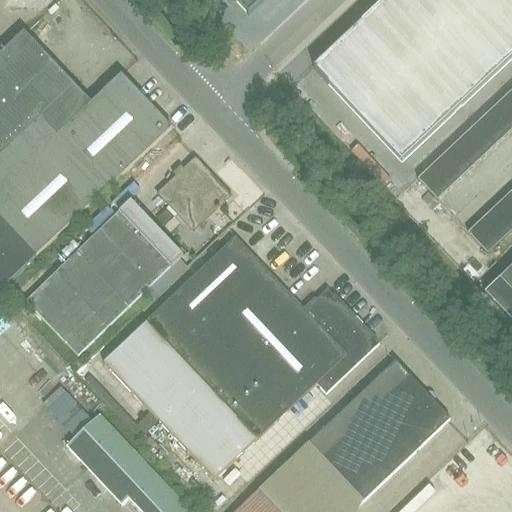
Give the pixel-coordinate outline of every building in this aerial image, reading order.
[(233,0),(249,16),(265,0),(233,0)] [(402,163),(511,59),(511,0),(387,0),(313,69),(402,163)] [(0,290),(173,128),(123,75),(91,105),(25,33),(0,56),(0,290)] [(437,203),(511,132),(511,93),(418,182),(437,203)] [(207,222),(233,196),(197,159),(160,194),(187,222),(197,212),(207,222)] [(488,256),(511,233),(511,193),(468,235),(488,256)] [(132,199),(119,211),(26,300),(79,355),(184,254),(132,199)] [(380,344),(328,290),(306,311),(236,238),(104,363),(215,480),(317,384),(327,394),(380,344)] [(511,269),(484,295),(511,324),(511,269)] [(356,511),(364,502),(451,420),(397,363),(310,445),(259,492),(237,511),(356,511)] [(191,511),(101,416),(68,447),(124,506),(130,500),(140,511),(191,511)]
